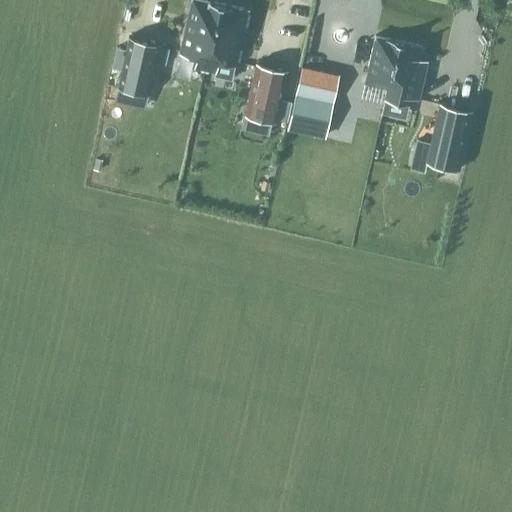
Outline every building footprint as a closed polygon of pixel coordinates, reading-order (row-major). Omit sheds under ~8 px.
[(220,3),(206,0),(191,0),(180,52),(197,56),(194,66),(205,69),(220,3)] [(248,9),(246,9),(220,3),(205,69),(216,71),(218,61),(235,65),(247,11),(248,11),(248,9)] [(375,37),(365,82),(388,87),(399,40),(375,35),(375,37)] [(129,36),(117,87),(149,94),(160,43),(129,36)] [(411,97),(419,99),(428,60),(420,58),(422,48),(423,46),(399,40),(388,87),(385,99),(409,104),(411,97)] [(256,63),(245,114),(276,121),(288,70),(256,63)] [(337,74),(302,66),(288,128),(323,136),(337,74)] [(440,103),(426,162),(459,169),(472,110),(440,103)]
